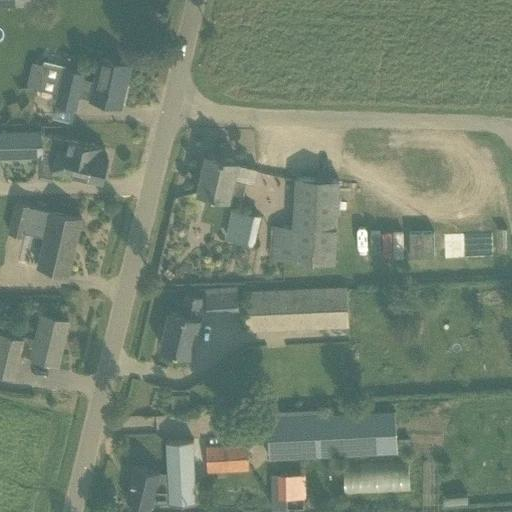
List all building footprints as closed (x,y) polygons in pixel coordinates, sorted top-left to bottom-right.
[(89,99),(119,106),(120,106),(130,64),(100,57),(94,81),(82,78),(84,73),(43,62),(37,88),(58,93),(55,104),(74,109),(78,96),(89,99)] [(43,130),(0,130),(0,157),(43,156),(43,130)] [(104,149),(105,148),(60,137),(52,172),(74,177),(74,174),(102,180),(108,157),(99,155),(101,148),(104,149)] [(254,184),(258,169),(237,164),(237,161),(207,154),(198,191),(228,198),(233,179),(254,184)] [(297,178),(293,225),(292,259),(334,261),(339,180),(297,178)] [(27,232),(33,207),(33,205),(15,201),(8,232),(26,237),(27,232)] [(82,218),(50,210),(45,231),(37,265),(69,273),(82,218)] [(259,214),(248,211),(242,241),(253,243),(259,214)] [(501,229),(408,231),(409,256),(501,253),(501,229)] [(347,285),(245,290),(246,330),(349,326),(347,285)] [(200,298),(186,294),(182,314),(170,311),(161,348),(190,354),(200,318),(196,317),(200,298)] [(58,365),(69,321),(42,315),(35,344),(23,341),(24,338),(1,332),(0,334),(0,374),(15,378),(21,355),(58,365)] [(270,458),(398,452),(396,409),(268,416),(270,458)] [(167,472),(166,472),(135,465),(126,500),(146,505),(151,506),(152,502),(169,501),(169,505),(196,504),(193,440),(166,441),(167,472)] [(240,443),(206,446),(208,471),(249,470),(248,442),(240,443)] [(411,489),(410,462),(346,464),(347,491),(411,489)] [(306,498),(305,473),(278,474),(279,499),(306,498)]
